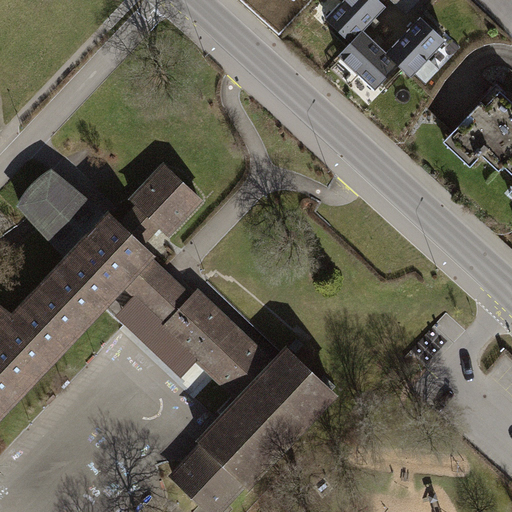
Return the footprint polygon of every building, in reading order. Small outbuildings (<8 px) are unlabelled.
[(385,2),(383,0),(340,0),(327,15),(351,38),(362,26),(385,2)] [(393,0),(407,12),(418,0),(393,0)] [(421,13),(386,49),(400,62),(412,73),(446,37),(421,13)] [(386,49),(362,26),(351,38),(339,51),(377,87),(400,62),(386,49)] [(511,101),(489,81),(434,141),(465,169),(481,152),(503,173),(511,162),(511,101)] [(511,162),(503,173),(511,182),(511,188),(505,197),(511,203),(511,162)] [(0,424),(119,296),(143,317),(235,402),(169,472),(212,511),(235,511),(348,390),(300,346),(285,362),(184,269),(164,251),(209,203),(166,164),(116,219),(56,164),(18,206),(69,253),(14,313),(1,301),(0,302),(0,424)]
